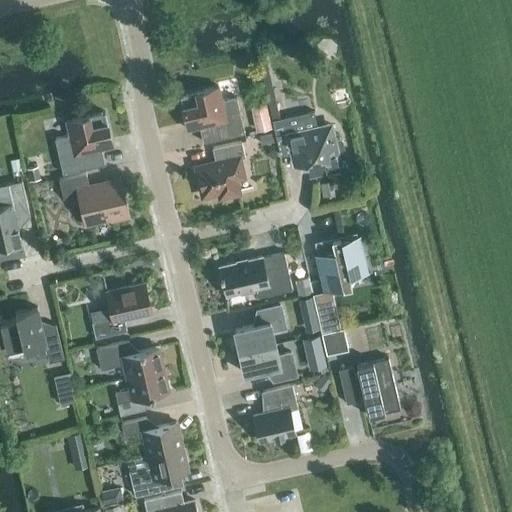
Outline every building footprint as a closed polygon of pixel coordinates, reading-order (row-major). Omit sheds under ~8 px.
[(221,101),(218,87),(179,96),(187,130),(199,127),(202,143),(244,133),(235,98),(221,101)] [(313,111),(272,121),(280,157),(291,154),(294,165),(306,163),(309,175),(340,168),(336,153),(341,152),(343,149),(341,141),(339,139),(335,123),(317,127),(313,111)] [(62,174),(103,165),(100,149),(112,147),(104,113),(65,121),(69,136),(54,139),(62,174)] [(238,193),(235,179),(243,177),(239,159),(245,158),(241,142),(212,148),(215,163),(195,168),(202,196),(218,192),(219,197),(238,193)] [(28,183),(39,181),(37,169),(26,171),(28,183)] [(88,188),(85,173),(58,180),(62,199),(78,195),(81,210),(79,211),(82,226),(98,222),(97,220),(110,217),(111,222),(128,218),(119,179),(119,181),(88,188)] [(20,241),(15,220),(29,217),(21,181),(0,186),(0,247),(21,242),(20,241)] [(356,236),(355,233),(314,243),(317,254),(313,255),(322,293),(312,295),(320,332),(340,328),(331,290),(342,288),(342,290),(351,288),(348,277),(368,273),(360,235),(356,236)] [(291,289),(283,253),(262,258),(261,257),(219,267),(225,296),(253,290),(255,298),(291,289)] [(95,338),(126,331),(123,319),(150,313),(143,283),(106,292),(112,319),(91,323),(95,338)] [(234,353),(274,343),(271,331),(285,328),(280,306),(256,311),(259,324),(233,330),(236,343),(232,344),(234,353)] [(41,328),(37,308),(14,313),(16,319),(0,322),(0,327),(5,351),(22,347),(23,352),(25,352),(36,358),(47,356),(48,363),(63,359),(55,325),(41,328)] [(326,355),(348,350),(343,328),(321,333),(326,355)] [(309,369),(326,365),(318,335),(302,339),(309,369)] [(125,378),(163,369),(158,347),(131,353),(128,341),(95,349),(100,370),(122,365),(125,378)] [(274,343),(234,353),(236,362),(241,361),(243,374),(269,368),(272,381),(296,376),(291,353),(277,356),(274,343)] [(399,409),(387,358),(355,365),(357,373),(353,374),(352,366),(337,370),(345,404),(360,401),(359,397),(362,396),(367,416),(399,409)] [(163,369),(125,378),(128,390),(114,393),(119,416),(144,410),(141,398),(169,392),(163,369)] [(75,371),(59,372),(61,400),(76,399),(75,371)] [(323,393),(331,383),(323,376),(315,386),(323,393)] [(259,441),(294,433),(289,409),(296,408),(291,385),(262,392),(267,412),(253,416),(259,441)] [(146,456),(182,447),(176,423),(159,427),(146,418),(121,424),(124,435),(141,431),(146,456)] [(182,447),(146,456),(149,468),(129,473),(134,497),(163,490),(183,486),(180,472),(187,471),(182,447)] [(116,502),(113,488),(100,491),(103,504),(116,502)] [(183,504),(180,491),(143,500),(145,511),(196,511),(194,501),(183,504)]
